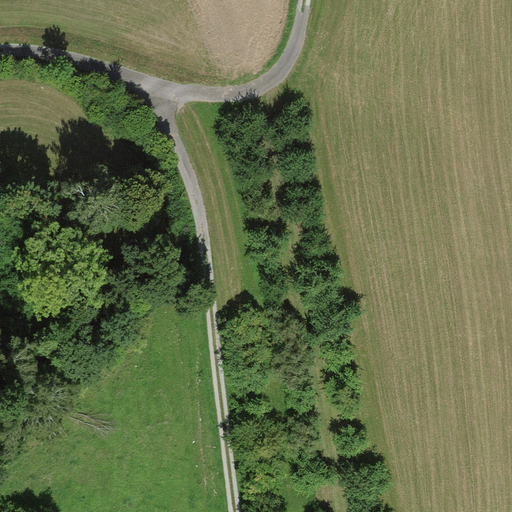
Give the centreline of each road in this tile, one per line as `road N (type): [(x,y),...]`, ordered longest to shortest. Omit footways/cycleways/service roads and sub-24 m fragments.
road 1 (track): [(305,0),(285,66),(265,82),(234,93),(152,92),(194,195),(242,511)]
road 2 (track): [(0,53),(22,49),(95,66),(152,92)]
